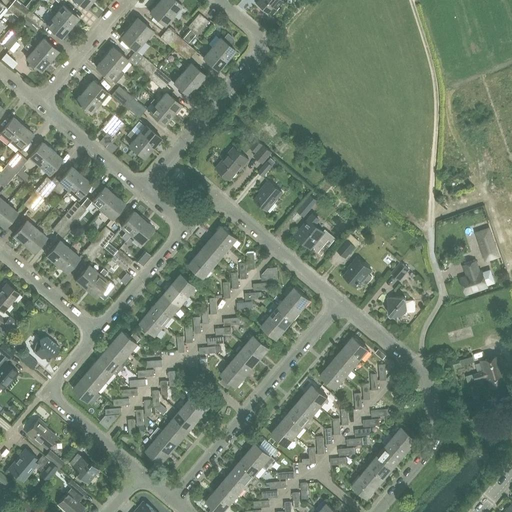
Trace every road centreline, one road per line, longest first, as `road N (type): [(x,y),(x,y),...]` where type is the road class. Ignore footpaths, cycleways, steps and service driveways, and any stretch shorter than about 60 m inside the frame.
road 1 (residential): [(172,500),(340,302)]
road 2 (residential): [(139,190),(256,51),(248,25),(217,0)]
road 3 (residential): [(340,302),(213,195),(187,226)]
road 4 (track): [(432,202),(436,90),(412,0)]
road 5 (residential): [(415,365),(444,295),(430,253),(432,202)]
road 6 (residential): [(377,511),(436,437),(415,365)]
road 7 (residential): [(96,332),(187,226)]
road 8 (residential): [(37,106),(124,0)]
road 9 (residential): [(139,190),(37,106)]
road 10 (residential): [(96,332),(0,251)]
road 11 (residential): [(140,473),(45,393)]
